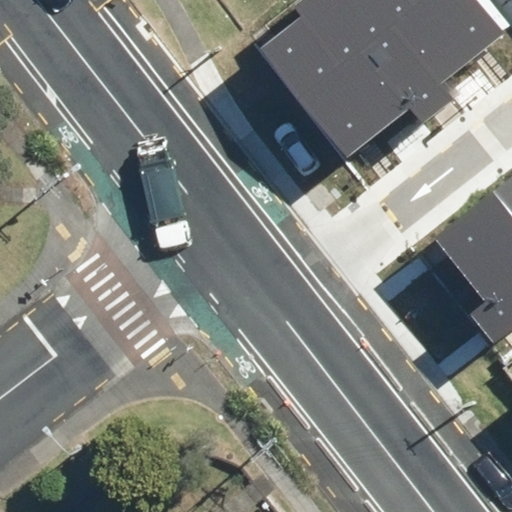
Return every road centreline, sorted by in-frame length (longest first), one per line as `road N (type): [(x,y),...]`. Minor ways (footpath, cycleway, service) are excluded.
road 1 (tertiary): [(216,234),(430,511)]
road 2 (tertiary): [(34,0),(216,234)]
road 3 (tertiary): [(0,401),(216,234)]
